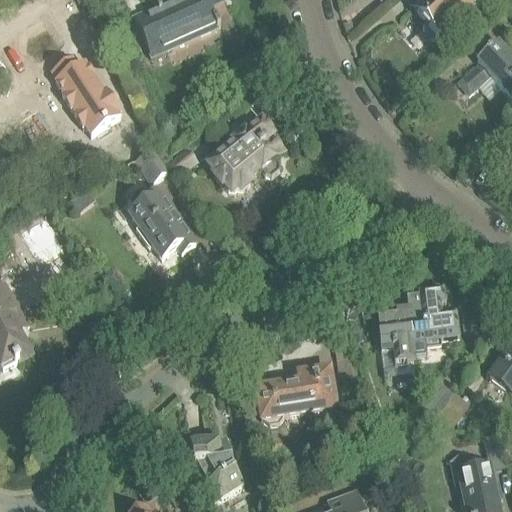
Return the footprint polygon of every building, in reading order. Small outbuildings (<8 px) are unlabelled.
[(208,12),(217,8),(227,4),(224,0),(189,0),(133,25),(151,65),(167,58),(166,56),(219,32),(216,25),(214,25),(208,12)] [(395,0),(377,0),(376,1),(384,10),(395,0)] [(439,44),(471,14),(460,2),(461,0),(426,0),(411,14),(425,29),(424,36),(427,39),(435,39),(439,44)] [(97,84),(89,72),(91,71),(77,49),(74,51),(70,45),(64,48),(58,39),(53,42),(38,19),(22,30),(28,41),(5,55),(19,78),(30,71),(37,73),(47,66),(62,91),(66,89),(72,98),(79,93),(87,106),(85,107),(107,142),(122,133),(100,98),(102,97),(95,85),(97,84)] [(511,107),(511,64),(498,49),(491,55),(490,54),(485,57),(487,59),(477,68),(479,70),(457,89),(468,101),(489,82),(511,107)] [(134,167),(153,158),(145,142),(136,128),(129,132),(137,147),(138,146),(142,153),(130,159),(134,167)] [(264,130),(264,131),(262,128),(247,140),(245,137),(233,148),(234,150),(211,169),(211,175),(216,181),(214,182),(223,193),(225,192),(229,197),(236,197),(239,195),(245,197),(251,192),(251,186),(262,178),(266,183),(272,184),(280,178),(280,171),(276,166),(286,158),(284,156),(285,156),(286,151),(280,144),(275,144),(275,145),(272,140),(273,135),(269,130),(264,130)] [(150,191),(169,179),(155,157),(153,158),(134,167),(150,191)] [(177,184),(196,169),(187,158),(168,173),(177,184)] [(131,180),(139,192),(146,189),(137,176),(131,180)] [(156,197),(146,204),(149,207),(129,221),(161,266),(178,255),(182,260),(194,251),(156,197)] [(41,224),(19,242),(21,244),(16,248),(23,256),(27,252),(40,268),(63,251),(41,224)] [(0,371),(2,376),(15,370),(31,362),(19,337),(28,332),(18,312),(15,314),(5,293),(0,295),(0,371)] [(458,320),(448,321),(445,295),(419,299),(419,303),(407,304),(409,320),(415,368),(416,368),(416,364),(427,362),(426,350),(461,346),(458,320)] [(395,370),(415,368),(409,320),(378,323),(379,335),(378,335),(380,356),(381,356),(381,360),(393,358),(395,370)] [(352,357),(351,352),(349,353),(348,341),(332,343),(334,360),(352,357)] [(511,354),(489,384),(511,401),(511,354)] [(261,427),(337,414),(331,375),(328,376),(326,366),(313,369),(314,378),(299,380),(300,388),(256,395),(261,427)] [(437,423),(441,417),(425,405),(421,411),(437,423)] [(452,434),(457,428),(441,417),(437,423),(452,434)] [(392,457),(411,450),(400,423),(382,430),(392,457)] [(509,475),(503,445),(482,441),(490,478),(509,475)] [(196,472),(208,491),(204,494),(214,511),(243,493),(233,476),(229,453),(220,455),(219,446),(190,451),(193,473),(196,472)] [(496,511),(489,475),(487,466),(459,460),(449,469),(452,484),(459,482),(463,501),(465,511),(496,511)] [(361,511),(356,497),(326,508),(327,511),(361,511)] [(262,504),(265,509),(270,509),(273,505),(271,500),(265,500),(262,504)]
